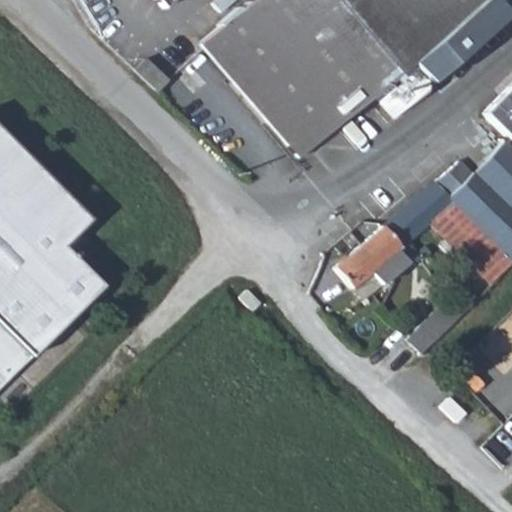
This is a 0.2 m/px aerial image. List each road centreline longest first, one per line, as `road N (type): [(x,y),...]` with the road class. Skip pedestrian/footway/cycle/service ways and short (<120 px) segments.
road 1 (track): [(248,236),(285,304),(497,511)]
road 2 (unclassified): [(16,0),(248,236)]
